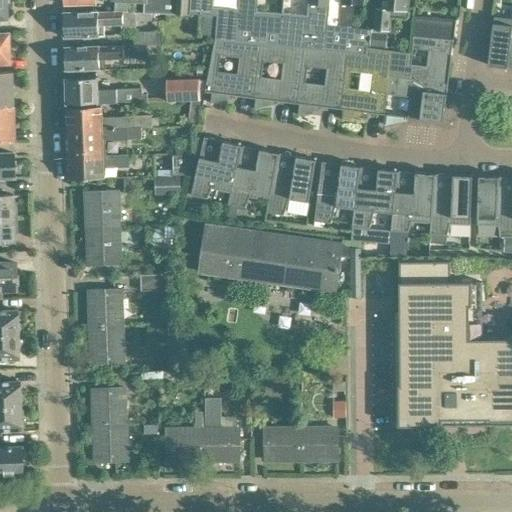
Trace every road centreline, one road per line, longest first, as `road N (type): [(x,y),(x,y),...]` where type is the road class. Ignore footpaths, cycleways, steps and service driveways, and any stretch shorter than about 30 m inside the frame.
road 1 (residential): [(60,506),(43,0)]
road 2 (residential): [(60,506),(511,503)]
road 3 (residential): [(210,122),(462,156)]
